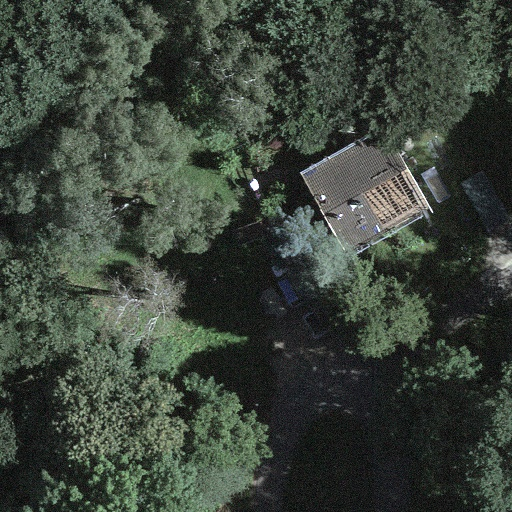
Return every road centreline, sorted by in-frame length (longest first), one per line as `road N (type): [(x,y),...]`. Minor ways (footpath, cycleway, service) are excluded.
road 1 (residential): [(391,511),(382,419),(362,397),(330,390),(284,415),(267,511)]
road 2 (track): [(372,404),(432,326),(511,276)]
